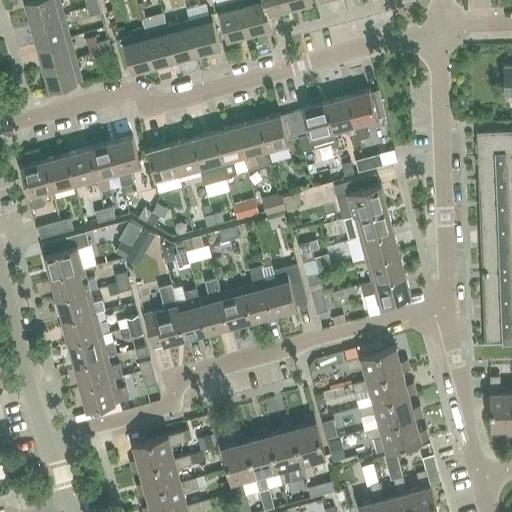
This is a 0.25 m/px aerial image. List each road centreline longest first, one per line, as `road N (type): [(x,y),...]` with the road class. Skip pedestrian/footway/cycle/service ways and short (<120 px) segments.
road 1 (residential): [(0,127),(136,91),(162,105),(439,28)]
road 2 (residential): [(43,440),(162,411),(182,377),(448,302)]
road 3 (residential): [(448,302),(439,28)]
road 4 (residential): [(477,471),(448,302)]
road 5 (unclassified): [(0,283),(43,440)]
